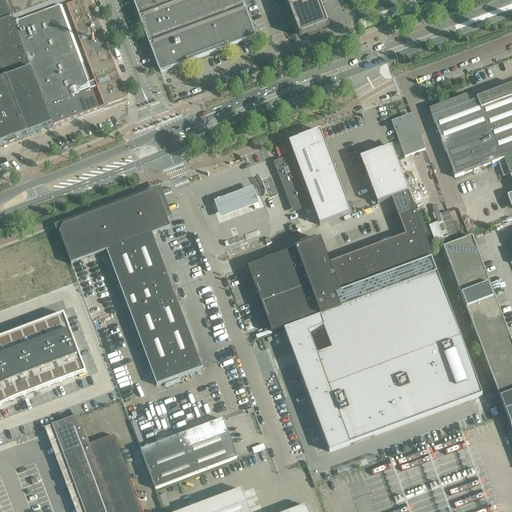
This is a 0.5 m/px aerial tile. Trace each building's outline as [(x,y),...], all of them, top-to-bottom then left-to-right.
[(0,0),(0,23),(12,19),(4,0),(0,0)] [(4,0),(12,19),(14,24),(66,4),(77,0),(4,0)] [(89,0),(77,0),(66,4),(98,89),(105,108),(126,100),(89,0)] [(132,0),(139,18),(140,18),(140,19),(149,45),(150,45),(150,46),(160,72),(160,73),(161,73),(187,63),(188,63),(228,48),(228,47),(229,48),(255,38),(255,37),(256,36),(247,14),(245,7),(251,5),(248,0),(132,0)] [(286,0),(299,36),(300,36),(307,33),(308,34),(313,32),(314,30),(315,31),(321,29),(321,28),(328,26),(328,25),(320,5),(322,4),(324,7),(327,6),(326,4),(328,1),(330,0),(286,0)] [(46,108),(98,89),(66,4),(14,24),(18,36),(23,48),(27,60),(31,71),(45,109),(46,108)] [(0,42),(18,36),(14,24),(12,19),(0,23),(0,42)] [(0,56),(23,48),(18,36),(0,42),(0,56)] [(27,60),(23,48),(0,56),(0,68),(0,70),(27,60)] [(27,60),(0,70),(4,81),(6,80),(31,71),(27,60)] [(31,71),(6,80),(27,137),(52,128),(52,127),(45,109),(31,71)] [(0,146),(7,144),(16,141),(27,137),(6,80),(4,81),(0,82),(0,146)] [(467,96),(430,110),(433,117),(432,117),(455,178),(498,161),(504,176),(510,174),(511,177),(511,179),(511,194),(507,196),(511,208),(511,87),(469,104),(467,96)] [(59,125),(105,108),(98,89),(46,108),(52,125),(59,123),(59,125)] [(412,114),(391,122),(405,157),(425,150),(412,114)] [(320,226),(351,214),(320,131),(289,143),(294,158),(311,203),(320,226)] [(377,204),(409,193),(392,147),(360,159),(377,204)] [(303,180),(294,158),(277,164),(285,187),(303,180)] [(268,181),(263,183),(270,202),(275,200),(279,198),(272,179),(268,181)] [(311,203),(303,180),(285,187),(294,210),(311,203)] [(256,187),(212,204),(219,224),(264,207),(263,207),(256,187)] [(63,225),(59,234),(61,239),(71,265),(106,251),(153,234),(170,228),(160,201),(158,196),(150,192),(63,225)] [(409,193),(392,199),(399,219),(416,213),(409,193)] [(437,206),(433,208),(436,217),(444,237),(456,233),(449,213),(441,216),(437,206)] [(424,233),(416,213),(399,219),(405,236),(407,239),(424,233)] [(52,230),(39,234),(52,266),(65,262),(52,230)] [(433,258),(424,233),(407,239),(405,236),(393,240),(404,268),(433,258)] [(39,234),(27,239),(40,271),(52,266),(39,234)] [(153,234),(106,251),(157,386),(203,369),(153,234)] [(473,237),(444,248),(511,430),(511,342),(511,341),(511,340),(477,249),(477,248),(473,237)] [(27,239),(15,244),(28,276),(40,271),(27,239)] [(299,248),(295,250),(320,316),(320,317),(340,309),(335,295),(340,293),(320,240),(316,242),(316,240),(315,241),(315,242),(300,248),(300,246),(299,247),(299,248)] [(404,268),(393,240),(381,245),(391,273),(404,268)] [(15,244),(3,248),(16,280),(28,276),(15,244)] [(391,273),(381,245),(368,250),(379,278),(391,273)] [(0,249),(0,275),(4,285),(16,280),(3,248),(0,249)] [(295,250),(246,268),(272,333),(320,316),(295,250)] [(379,278),(368,250),(356,254),(366,282),(379,278)] [(366,282),(356,254),(343,259),(354,287),(366,282)] [(354,287),(343,259),(330,264),(340,292),(354,287)] [(329,452),(482,396),(437,274),(340,309),(320,317),(284,330),(288,341),(303,381),(329,452)] [(0,338),(0,406),(10,403),(44,390),(61,383),(86,374),(79,356),(73,340),(69,329),(64,315),(47,321),(24,330),(4,337),(0,338)] [(78,416),(52,425),(84,511),(142,511),(131,480),(114,436),(90,445),(78,416)] [(223,420),(141,451),(155,490),(237,458),(223,420)] [(386,449),(381,451),(382,453),(383,456),(388,454),(392,452),(393,455),(411,448),(428,442),(426,438),(425,434),(408,441),(386,449)] [(250,511),(242,490),(183,511),(307,511),(306,507),(291,511),(250,511)]
